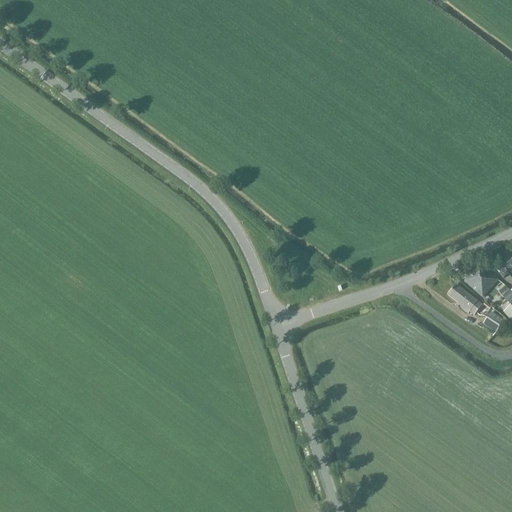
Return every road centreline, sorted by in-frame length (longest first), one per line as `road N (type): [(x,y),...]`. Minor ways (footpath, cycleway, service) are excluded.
road 1 (tertiary): [(274,326),(240,238),(211,198),(0,43)]
road 2 (unclassified): [(274,326),(459,259),(511,231)]
road 3 (tertiary): [(340,511),(274,326)]
road 4 (unknown): [(394,282),(488,358),(511,361)]
